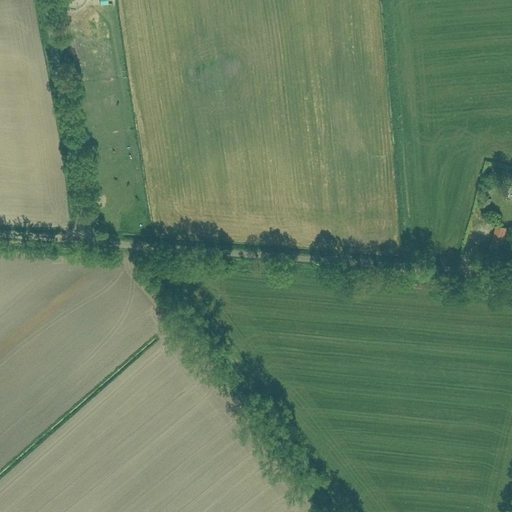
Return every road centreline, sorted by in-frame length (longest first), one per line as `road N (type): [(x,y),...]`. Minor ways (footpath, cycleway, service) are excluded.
road 1 (unclassified): [(511,277),(84,239)]
road 2 (track): [(138,244),(332,511)]
road 3 (unclassified): [(84,239),(44,0)]
